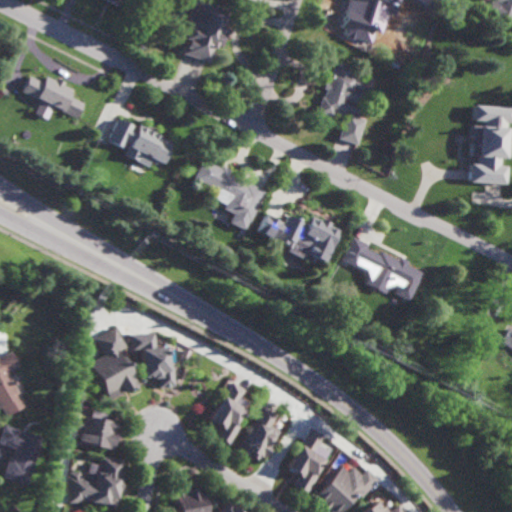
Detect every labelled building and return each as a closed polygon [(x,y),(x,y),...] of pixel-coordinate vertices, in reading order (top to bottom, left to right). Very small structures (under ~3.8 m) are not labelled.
[(126,0),(122,8),(116,5),(115,8),(99,0),(126,0)] [(392,0),(389,10),(381,8),(369,45),(344,37),(345,33),(339,31),(345,10),(352,12),(355,0),(392,0)] [(511,0),(511,24),(486,15),(490,1),(492,2),(492,0),(511,0)] [(221,38),(218,38),(214,50),(212,49),(212,51),(213,52),(211,60),(209,59),(207,64),(181,55),(186,41),(183,40),(186,29),(182,28),(191,1),(227,13),(223,25),(225,26),(221,38)] [(349,74),(357,77),(356,81),(361,83),(358,93),(365,95),(361,109),(359,109),(356,118),(363,121),(355,146),(336,140),(343,118),(332,114),(330,119),(314,114),(319,98),(322,99),(324,91),(321,90),(323,84),(326,85),(331,69),(335,70),(337,64),(351,68),(349,74)] [(40,84),(43,78),(52,82),(54,79),(62,84),(61,86),(71,91),(67,98),(81,104),(73,120),(18,93),(26,77),(40,84)] [(448,93),(434,92),(434,77),(448,77),(448,93)] [(509,106),(468,103),(466,122),(475,122),(472,164),(467,163),(465,182),(499,184),(500,167),(494,167),(495,157),(505,158),(507,129),(500,128),(500,122),(508,123),(509,106)] [(130,128),(129,131),(133,133),(137,126),(144,129),(145,127),(153,131),(152,133),(159,137),(158,139),(171,145),(160,166),(149,161),(145,168),(121,156),(127,144),(123,142),(119,151),(104,143),(115,120),(130,128)] [(219,169),(221,167),(229,171),(227,175),(243,184),(244,182),(262,192),(247,221),(246,220),(241,229),(226,221),(231,212),(221,207),(222,205),(210,199),(214,191),(191,179),(201,160),(219,169)] [(281,222),(286,213),(302,221),(301,223),(305,224),(310,215),(319,219),(320,217),(330,222),(329,224),(337,228),(321,261),(305,252),(303,255),(287,247),(287,248),(283,246),(284,244),(274,239),(276,235),(273,233),(271,238),(255,230),(263,211),(281,220),(280,222),(281,222)] [(377,254),(379,250),(421,272),(406,301),(391,293),(392,287),(384,290),(382,294),(361,283),(363,280),(361,272),(336,260),(349,235),(367,244),(365,248),(377,254)] [(116,351),(119,356),(121,355),(138,385),(127,391),(126,390),(108,400),(88,363),(103,355),(94,339),(114,327),(124,347),(116,351)] [(511,346),(510,348),(498,340),(507,327),(511,330),(511,346)] [(154,346),(165,345),(167,363),(170,363),(173,385),(167,386),(167,387),(163,387),(163,386),(157,387),(156,377),(151,377),(151,376),(142,377),(139,349),(130,350),(128,335),(128,334),(152,332),(153,332),(154,346)] [(16,365),(4,371),(22,405),(2,415),(0,411),(0,355),(8,351),(16,365)] [(240,413),(239,413),(234,422),(238,425),(227,444),(214,436),(220,427),(219,426),(220,425),(216,422),(215,423),(213,423),(210,421),(210,419),(208,418),(222,396),(220,395),(230,381),(243,389),(235,403),(243,408),(240,413)] [(268,432),(270,431),(274,434),(274,438),(272,440),(271,440),(269,440),(269,441),(271,443),(269,445),(270,447),(264,457),(261,455),(259,458),(255,456),(254,459),(248,456),(247,456),(235,449),(248,429),(247,428),(246,428),(246,427),(247,425),(248,424),(250,424),(262,406),(274,414),(266,429),(267,432),(268,432)] [(105,417),(115,419),(113,431),(116,432),(115,440),(112,439),(111,450),(108,450),(108,449),(72,442),(77,419),(83,420),(84,416),(89,417),(91,411),(105,414),(105,417)] [(22,485),(0,477),(0,471),(5,456),(8,457),(11,449),(0,445),(0,425),(38,437),(22,485)] [(311,451),(323,459),(315,472),(315,475),(305,492),(301,490),(300,491),(291,484),(296,476),(295,474),(296,474),(285,467),(309,427),(323,435),(311,451)] [(117,490),(115,490),(114,498),(113,499),(112,506),(109,506),(99,504),(98,504),(88,503),(88,501),(82,501),(82,502),(66,503),(65,484),(65,477),(67,476),(67,472),(78,472),(78,476),(80,476),(80,478),(84,479),(87,462),(97,464),(98,456),(122,460),(117,490)] [(337,469),(340,466),(346,471),(351,466),(360,474),(365,468),(376,479),(360,497),(355,493),(337,511),(330,511),(327,509),(325,511),(317,505),(319,502),(312,496),(332,474),(328,470),(332,465),(337,469)] [(190,489),(200,487),(205,506),(205,511),(177,511),(176,505),(173,505),(171,494),(174,493),(174,494),(180,493),(180,492),(181,492),(181,488),(190,487),(190,489)] [(380,507),(384,505),(387,511),(397,505),(401,511),(355,511),(376,501),(380,507)] [(230,507),(239,511),(217,511),(223,503),(230,507)]
